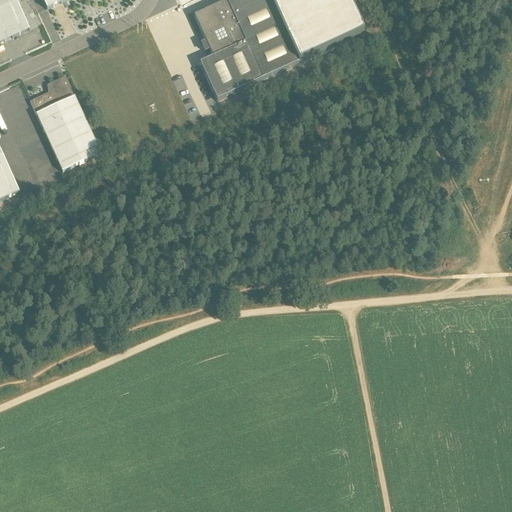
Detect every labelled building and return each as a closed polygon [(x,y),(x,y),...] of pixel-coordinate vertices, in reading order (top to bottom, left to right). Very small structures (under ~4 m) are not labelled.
[(0,0),(0,44),(29,31),(25,22),(15,0),(0,0)] [(42,0),(47,11),(70,0),(42,0)] [(305,28),(286,36),(270,0),(225,0),(227,3),(194,18),(207,46),(203,48),(205,53),(209,50),(213,60),(200,66),(217,103),(317,56),(305,28)] [(65,78),(48,86),(51,93),(30,103),(63,173),(100,156),(65,78)] [(0,152),(0,202),(19,194),(0,152)]
